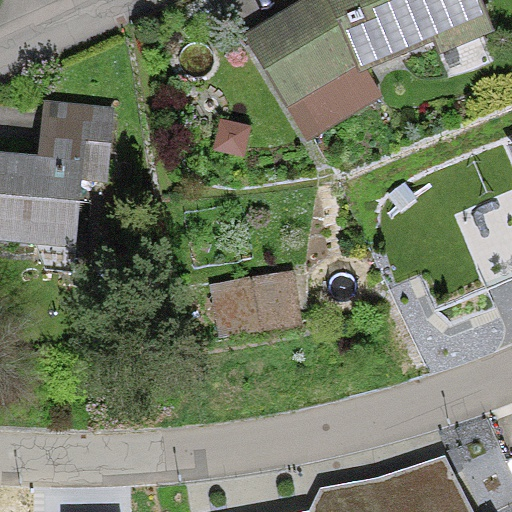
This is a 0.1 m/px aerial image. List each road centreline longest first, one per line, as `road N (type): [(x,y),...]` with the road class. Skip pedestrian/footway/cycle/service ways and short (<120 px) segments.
road 1 (residential): [(0,460),(107,463),(236,453),(393,417),(511,372)]
road 2 (residential): [(0,53),(115,0)]
